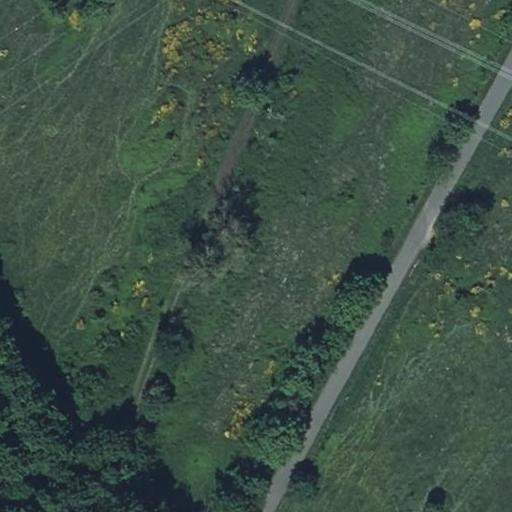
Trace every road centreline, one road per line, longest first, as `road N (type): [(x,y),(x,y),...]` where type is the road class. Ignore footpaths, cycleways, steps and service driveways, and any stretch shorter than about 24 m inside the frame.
road 1 (track): [(75,511),(110,455),(277,0)]
road 2 (residential): [(275,511),(511,89)]
